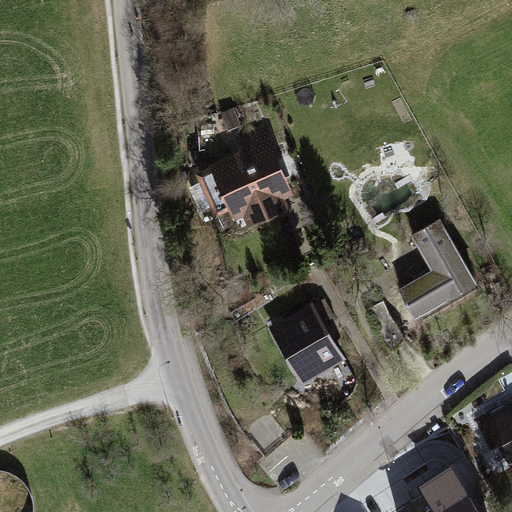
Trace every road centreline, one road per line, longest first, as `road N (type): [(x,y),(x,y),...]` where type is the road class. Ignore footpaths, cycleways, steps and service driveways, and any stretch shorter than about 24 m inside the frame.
road 1 (unclassified): [(235,511),(177,382),(156,298),(125,0)]
road 2 (residential): [(290,511),(511,338)]
